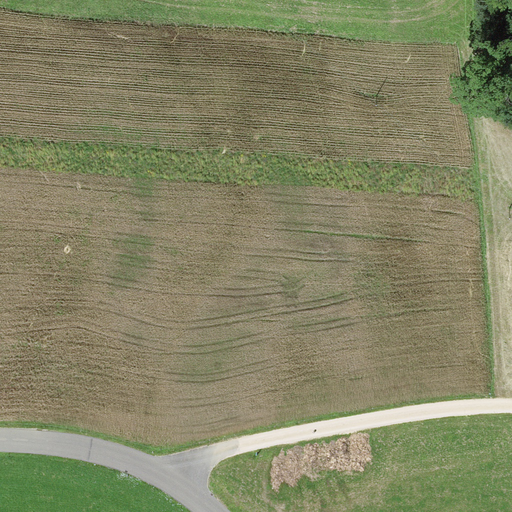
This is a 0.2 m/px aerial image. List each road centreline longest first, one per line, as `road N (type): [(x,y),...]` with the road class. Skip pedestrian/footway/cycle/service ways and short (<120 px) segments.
road 1 (track): [(173,480),(219,450),(366,419),(511,406)]
road 2 (tertiary): [(0,438),(102,451),(173,480),(207,511)]
